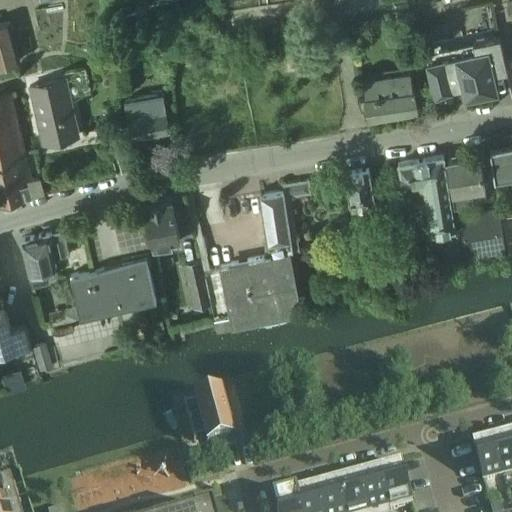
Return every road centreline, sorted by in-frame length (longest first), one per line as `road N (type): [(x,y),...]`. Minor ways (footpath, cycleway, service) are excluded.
road 1 (tertiary): [(511,115),(185,173),(0,222)]
road 2 (residential): [(511,406),(242,480),(251,511)]
road 3 (track): [(242,480),(227,476),(109,511)]
